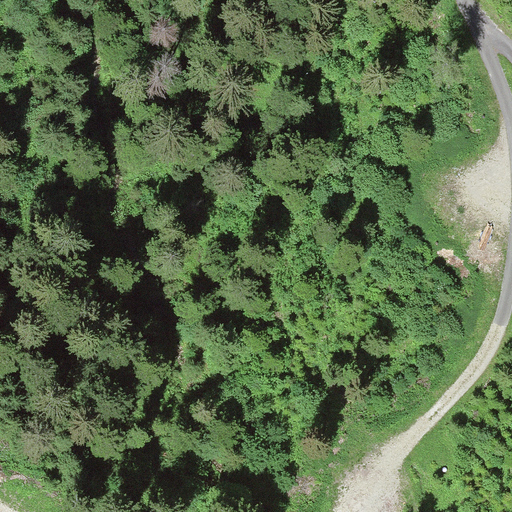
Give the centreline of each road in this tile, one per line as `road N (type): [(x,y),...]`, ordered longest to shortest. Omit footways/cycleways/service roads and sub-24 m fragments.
road 1 (track): [(499,325),(478,362),(350,511)]
road 2 (unclassified): [(464,0),(511,117)]
